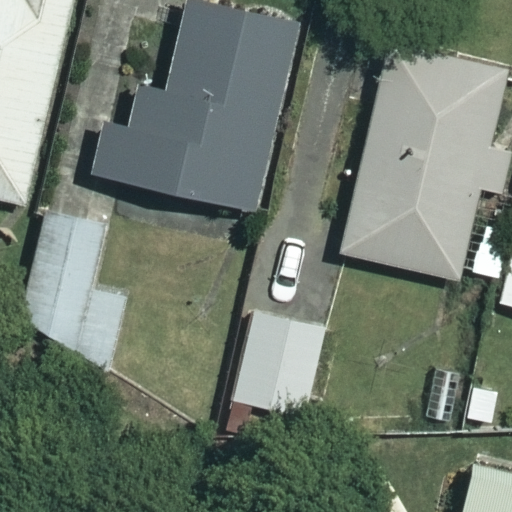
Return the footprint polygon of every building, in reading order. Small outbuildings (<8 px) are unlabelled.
[(62,0),(0,0),(0,191),(14,195),(62,0)] [(300,10),(256,0),(174,0),(156,79),(114,69),(92,161),(244,198),(269,95),(279,97),(300,10)] [(497,63),(379,35),(330,240),(450,268),(472,178),(499,184),(508,143),(480,136),(497,63)] [(109,218),(42,200),(10,320),(115,348),(130,294),(91,283),(109,218)] [(511,230),(498,295),(511,298),(511,230)] [(314,317),(247,302),(225,395),(292,410),(314,317)] [(511,511),(511,465),(463,454),(449,511),(511,511)]
